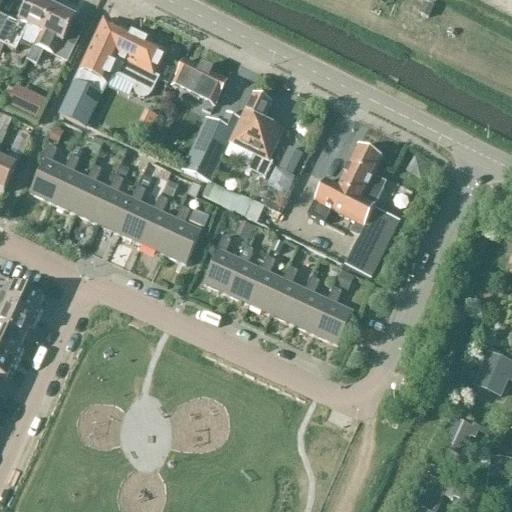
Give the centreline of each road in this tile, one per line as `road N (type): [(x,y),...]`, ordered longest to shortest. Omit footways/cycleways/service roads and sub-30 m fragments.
road 1 (residential): [(481,155),(361,409),(86,284)]
road 2 (tertiary): [(481,155),(164,0)]
road 3 (residential): [(0,475),(86,284)]
